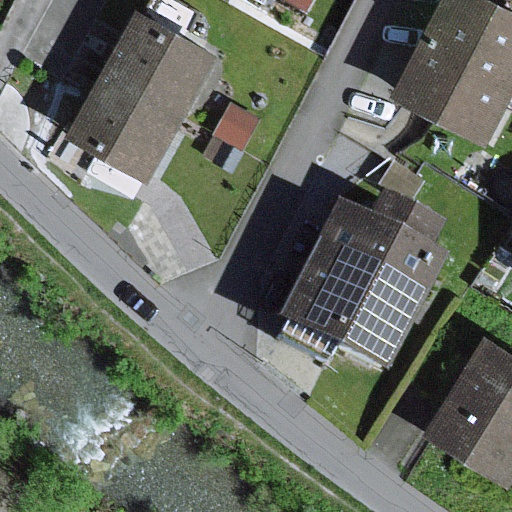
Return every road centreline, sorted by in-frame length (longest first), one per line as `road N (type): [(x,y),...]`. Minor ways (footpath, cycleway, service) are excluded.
road 1 (unclassified): [(198,348),(378,0)]
road 2 (residential): [(0,157),(198,348)]
road 3 (residential): [(198,348),(410,511)]
